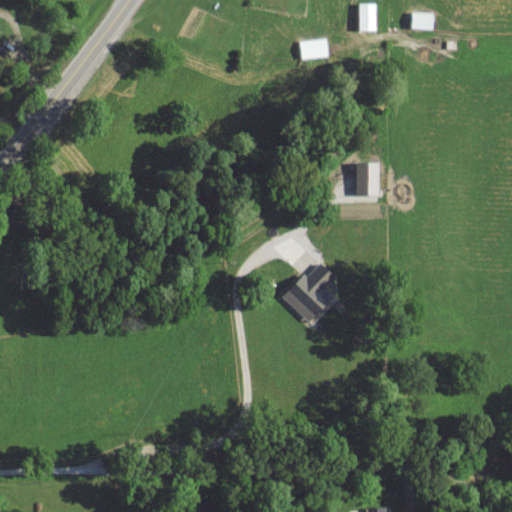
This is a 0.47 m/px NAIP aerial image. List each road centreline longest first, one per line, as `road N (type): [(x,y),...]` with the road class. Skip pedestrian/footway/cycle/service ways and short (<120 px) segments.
road 1 (residential): [(0,478),(417,481)]
road 2 (primary): [(0,171),(129,0)]
